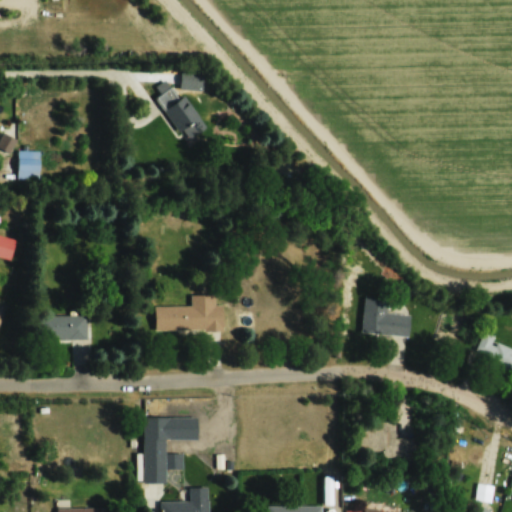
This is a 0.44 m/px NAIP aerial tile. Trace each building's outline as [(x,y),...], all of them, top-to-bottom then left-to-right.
[(154,97),(184,141),(204,127),(174,83),(154,97)] [(0,135),(0,148),(18,155),(23,142),(0,134),(0,135)] [(0,256),(9,258),(13,237),(0,233),(0,256)] [(221,332),(221,304),(213,304),(213,293),(190,293),(190,305),(151,305),(151,332),(221,332)] [(360,332),(407,336),(408,314),(385,312),(386,298),(363,296),(360,332)] [(85,340),(85,315),(43,315),(43,340),(85,340)] [(511,347),(493,341),(495,335),(481,331),(472,359),(511,372),(511,347)] [(357,420),(356,456),(416,458),(416,437),(393,437),(394,421),(357,420)] [(180,468),(181,454),(164,453),(164,435),(142,435),(141,481),(164,481),(164,467),(180,468)] [(207,511),(207,486),(187,486),(188,500),(158,501),(158,511),(207,511)]
